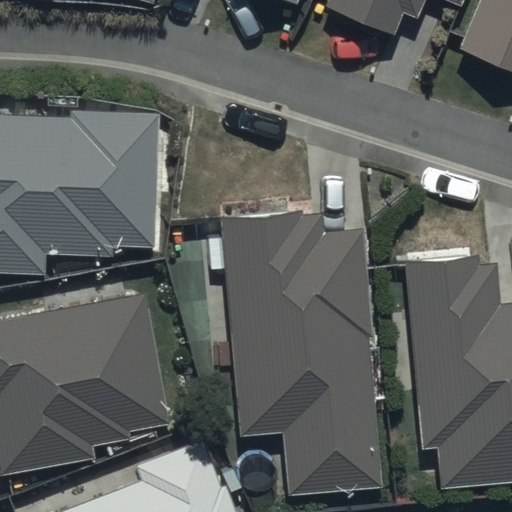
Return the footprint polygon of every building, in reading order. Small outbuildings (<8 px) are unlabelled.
[(337,0),(387,21),(395,1),(409,6),(411,0),(337,0)] [(511,0),(468,0),(455,34),(511,56),(511,0)] [(68,102),(0,100),(0,258),(41,260),(41,238),(110,240),(110,231),(148,232),(152,97),(69,94),(68,102)] [(318,197),(214,205),(232,422),(278,418),(283,480),(375,473),(356,215),(320,218),(318,197)] [(475,241),(399,247),(415,433),(432,432),(436,473),(511,466),(511,288),(496,290),(492,248),(475,249),(475,241)] [(141,282),(0,305),(0,458),(89,443),(87,432),(124,425),(123,416),(163,409),(141,282)] [(134,467),(11,511),(234,511),(200,424),(129,452),(134,467)]
